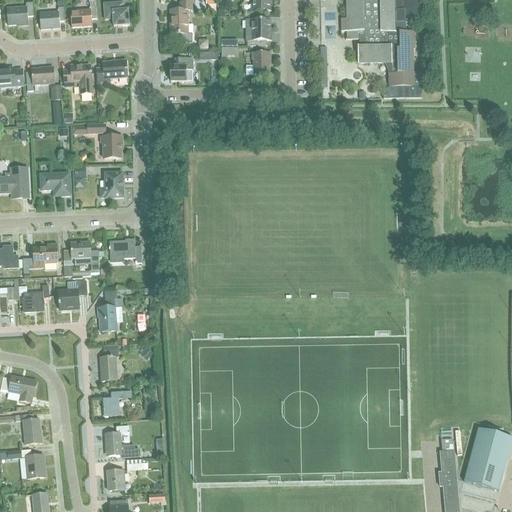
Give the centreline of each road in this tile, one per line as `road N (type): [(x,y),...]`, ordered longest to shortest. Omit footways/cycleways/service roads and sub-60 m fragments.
road 1 (residential): [(89,511),(83,327),(0,331)]
road 2 (residential): [(0,224),(138,214),(142,95)]
road 3 (residential): [(142,95),(288,94),(288,0)]
road 4 (residential): [(0,40),(22,50),(149,42)]
